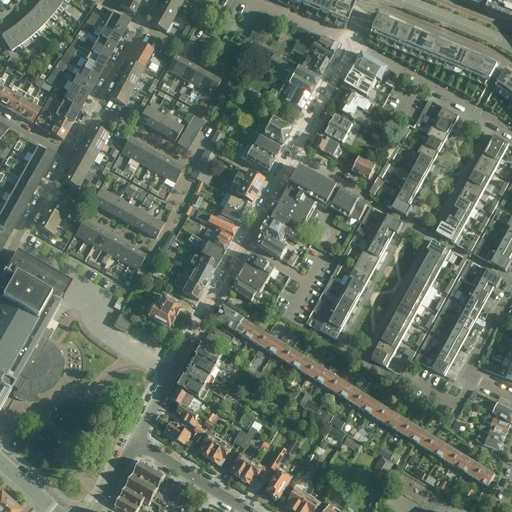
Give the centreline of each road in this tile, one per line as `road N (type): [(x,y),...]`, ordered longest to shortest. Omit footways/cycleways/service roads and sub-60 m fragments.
road 1 (unclassified): [(242,246),(353,43)]
road 2 (unclassified): [(134,440),(242,246)]
road 3 (residential): [(511,132),(361,48)]
road 4 (unclassified): [(247,511),(134,440)]
road 5 (residential): [(93,110),(152,0)]
road 6 (tertiary): [(511,44),(397,0)]
